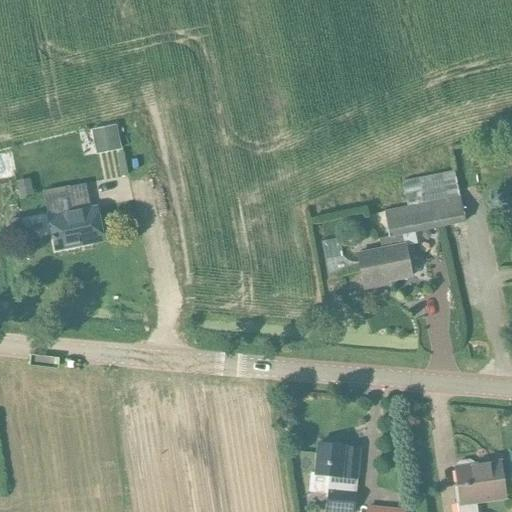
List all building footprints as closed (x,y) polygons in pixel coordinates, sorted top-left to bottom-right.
[(96,155),(119,150),(115,127),(91,131),(96,155)] [(358,255),(365,289),(380,286),(380,284),(411,277),(405,245),(403,246),(401,236),(466,223),(454,173),(403,182),(408,207),(383,212),(388,237),(379,239),(381,250),(358,255)] [(17,182),(20,199),(33,197),(29,180),(17,182)] [(74,213),(49,218),(56,251),(103,242),(101,228),(97,208),(91,210),(86,187),(85,184),(69,187),(70,190),(74,213)] [(176,401),(127,410),(139,476),(188,467),(192,489),(222,484),(210,420),(180,425),(176,401)] [(309,474),(307,494),(328,496),(326,511),(353,511),(355,494),(351,494),(353,479),(356,479),(359,449),(344,448),(344,447),(318,444),(315,475),(309,474)] [(475,467),(475,464),(470,461),(459,463),(455,467),(455,469),(460,504),(457,505),(457,511),(476,511),(475,502),(505,498),(500,463),(475,467)]
